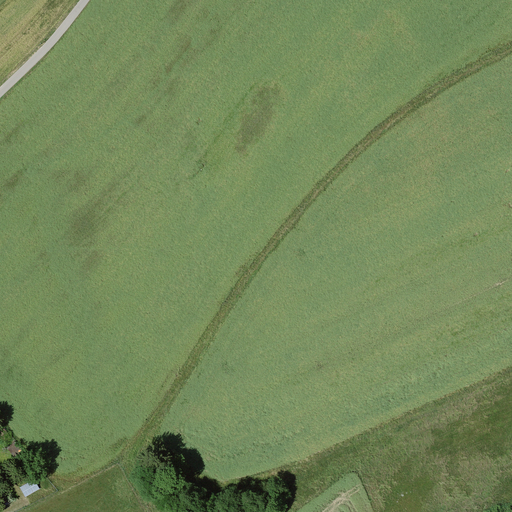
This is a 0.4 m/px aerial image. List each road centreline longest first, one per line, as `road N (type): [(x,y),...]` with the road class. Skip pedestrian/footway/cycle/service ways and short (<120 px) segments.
road 1 (track): [(151,433),(273,237),(332,171),(460,69),(511,48)]
road 2 (unclassified): [(86,0),(0,91)]
